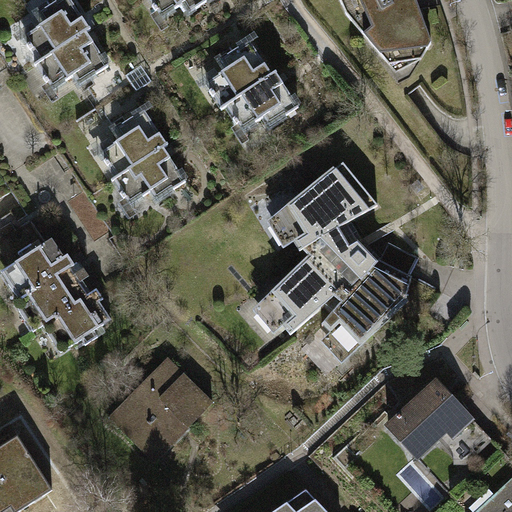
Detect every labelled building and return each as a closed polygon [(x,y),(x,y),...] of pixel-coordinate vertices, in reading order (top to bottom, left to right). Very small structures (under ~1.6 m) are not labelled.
[(23,36),(39,61),(85,32),(89,29),(69,0),(56,0),(36,13),(43,23),(23,36)] [(149,0),(161,18),(181,4),(187,13),(207,0),(149,0)] [(340,0),(348,16),(389,65),(424,46),(427,48),(431,42),(414,0),(340,0)] [(85,32),(39,61),(36,63),(52,89),(73,76),(78,85),(108,66),(85,32)] [(222,108),(225,106),(271,75),(248,41),(220,59),(227,69),(206,83),(222,108)] [(271,75),(225,106),(242,131),(264,116),(271,127),(300,108),(276,72),(271,75)] [(100,153),(116,178),(163,148),(166,146),(143,110),(114,129),(120,140),(100,153)] [(163,148),(116,178),(113,180),(129,206),(150,192),(156,201),(185,182),(163,148)] [(377,206),(342,164),(278,217),(299,252),(303,250),(311,258),(264,303),(291,333),(323,306),(331,312),(322,325),(350,353),(406,298),(413,277),(378,260),(354,238),(347,224),(377,206)] [(63,257),(51,240),(34,251),(29,245),(17,253),(21,259),(0,273),(18,299),(13,302),(34,332),(41,327),(60,353),(80,339),(84,345),(97,336),(94,331),(111,319),(99,302),(103,299),(96,289),(88,294),(80,283),(89,277),(83,268),(74,274),(69,268),(74,265),(67,254),(63,257)] [(214,402),(168,358),(109,419),(155,463),(214,402)] [(434,383),(388,428),(416,456),(444,429),(453,438),(471,420),(434,383)] [(471,420),(453,438),(468,454),(487,435),(471,420)] [(0,511),(22,511),(57,490),(20,433),(0,446),(0,511)] [(511,511),(511,478),(476,511),(511,511)] [(272,511),(327,511),(315,499),(306,489),(286,502),(272,511)]
